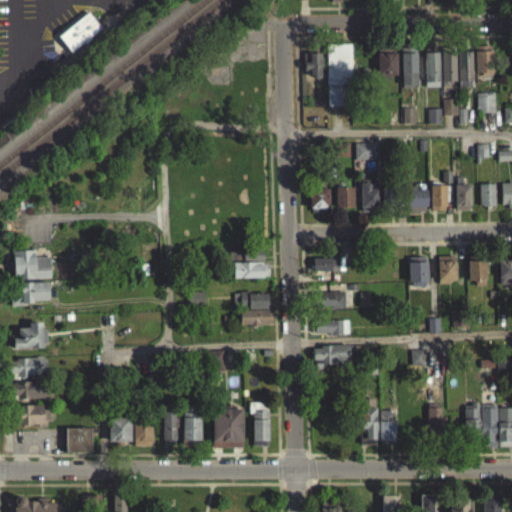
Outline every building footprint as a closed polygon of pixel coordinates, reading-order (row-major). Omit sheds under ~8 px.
[(328,0),(329,9),(341,9),(341,0),(328,0)] [(59,34),(71,50),(101,25),(88,10),(59,34)] [(327,114),(350,114),(349,51),(325,52),(327,114)] [(490,82),(489,53),(473,53),(473,83),(490,82)] [(440,60),(440,94),(453,94),(452,59),(440,60)] [(456,95),(470,94),(470,59),(456,59),(456,95)] [(320,81),(320,60),(303,60),(303,81),(320,81)] [(376,86),(396,85),(395,60),(375,60),(376,86)] [(400,95),(416,95),(415,60),(399,60),(400,95)] [(437,60),(423,60),(424,94),(438,94),(437,60)] [(492,100),(474,100),(475,120),(493,119),(492,100)] [(441,123),(455,122),(455,106),(441,106),(441,123)] [(401,130),(413,130),(413,115),(401,115),(401,130)] [(439,116),(425,116),(426,131),(439,131),(439,116)] [(349,164),(348,150),(334,150),(335,164),(349,164)] [(374,150),(353,150),(354,167),(374,167),(374,150)] [(475,165),(487,165),(486,151),(474,151),(475,165)] [(496,168),(510,168),(510,157),(496,158),(496,168)] [(511,181),(501,181),(501,202),(502,202),(503,206),(511,206),(511,181)] [(359,219),(378,219),(377,190),(359,191),(359,219)] [(468,191),(453,192),(453,218),(469,217),(468,191)] [(493,191),(477,191),(478,213),(494,213),(493,191)] [(405,192),(405,219),(425,219),(425,192),(405,192)] [(428,192),(429,218),(445,218),(445,192),(428,192)] [(352,215),(353,194),(335,194),(334,215),(352,215)] [(327,195),(308,196),(308,216),(328,215),(327,195)] [(243,267),(262,268),(262,257),(243,256),(243,267)] [(48,264),(33,264),(32,257),(11,258),(12,286),(48,286),(48,264)] [(511,258),(499,258),(499,283),(510,283),(510,278),(511,278),(511,258)] [(312,265),(312,278),(343,278),(344,263),(327,263),(327,265),(312,265)] [(454,289),(453,263),(436,263),(437,290),(454,289)] [(426,292),(426,264),(407,264),(407,292),(426,292)] [(484,267),(466,268),(467,288),(474,288),(474,293),(485,293),(484,267)] [(268,284),(268,270),(231,271),(232,285),(268,284)] [(46,289),(9,290),(10,311),(47,310),(46,289)] [(203,299),(186,299),(186,313),(203,313),(203,299)] [(343,299),(313,300),(314,316),(344,315),(343,299)] [(358,314),(369,313),(368,299),(358,300),(358,314)] [(232,300),(232,315),(269,314),(269,300),(232,300)] [(271,332),(271,317),(237,317),(237,332),(271,332)] [(451,334),(464,333),(463,318),(451,318),(451,334)] [(347,342),(348,328),(314,327),(314,341),(347,342)] [(16,345),(10,345),(11,355),(45,354),(44,337),(40,337),(39,329),(25,330),(25,334),(16,335),(16,345)] [(349,352),(312,353),(313,373),(350,372),(349,352)] [(222,377),(221,357),(205,358),(206,378),(222,377)] [(7,366),(7,384),(45,384),(44,365),(7,366)] [(7,406),(45,405),(44,388),(7,389),(7,406)] [(373,406),(358,406),(359,451),(374,451),(373,406)] [(511,406),(498,406),(498,440),(498,444),(511,444),(511,406)] [(267,453),(266,409),(249,409),(250,454),(267,453)] [(478,410),(470,410),(470,416),(462,416),(463,443),(478,443),(478,410)] [(44,412),(13,412),(14,432),(44,432),(44,412)] [(480,454),(495,453),(494,412),(479,413),(480,454)] [(197,448),(197,413),(180,413),(180,448),(197,448)] [(439,414),(426,414),(425,440),(444,441),(445,423),(439,422),(439,414)] [(241,454),(240,416),(210,416),(210,455),(241,454)] [(378,448),(394,448),(394,417),(378,417),(378,448)] [(160,418),(160,450),(174,450),(173,418),(160,418)] [(129,425),(107,424),(106,450),(128,450),(129,425)] [(131,428),(131,453),(149,453),(149,428),(131,428)] [(63,460),(89,460),(89,435),(64,435),(63,460)] [(110,501),(110,511),(123,511),(124,501),(110,501)] [(97,511),(98,502),(79,503),(79,511),(97,511)] [(379,511),(395,511),(396,503),(380,502),(379,511)] [(432,511),(433,502),(418,502),(418,511),(432,511)] [(497,511),(498,502),(481,502),(481,511),(497,511)]
